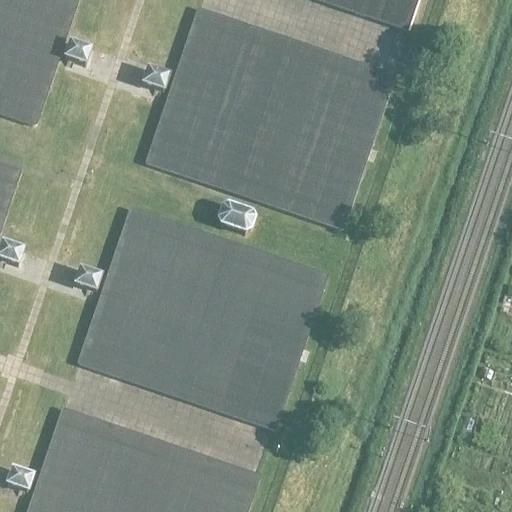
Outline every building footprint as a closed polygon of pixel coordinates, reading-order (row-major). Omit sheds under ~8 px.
[(0,0),(0,117),(31,128),(33,128),(34,128),(35,127),(36,126),(37,125),(78,0),(0,0)] [(309,0),(409,34),(420,0),(309,0)] [(196,15),(146,162),(146,164),(146,165),(147,166),(148,167),(149,168),(338,232),(340,232),(341,232),(342,232),(343,231),(344,229),(394,82),(391,76),(202,13),(201,12),(199,12),(198,13),(197,14),(196,15)] [(65,61),(68,62),(85,68),(90,53),(70,46),(65,61)] [(142,87),(145,88),(163,94),(168,79),(148,72),(142,87)] [(0,233),(19,178),(16,173),(0,167),(0,233)] [(254,222),(252,217),(227,208),(222,211),(218,223),(221,228),(245,237),(250,234),(254,222)] [(128,216),(79,363),(81,368),(271,432),(272,432),(273,432),(274,432),(275,431),(276,429),(326,282),(326,281),(326,280),(325,278),(324,277),(323,277),(134,213),(133,213),(131,213),(130,213),(129,215),(128,216)] [(2,246),(0,252),(0,262),(18,268),(23,253),(2,246)] [(75,288),(95,295),(100,280),(80,273),(75,288)] [(61,416),(28,511),(247,511),(258,482),(255,477),(66,413),(61,416)] [(7,488),(8,488),(27,495),(33,480),(12,473),(7,488)]
